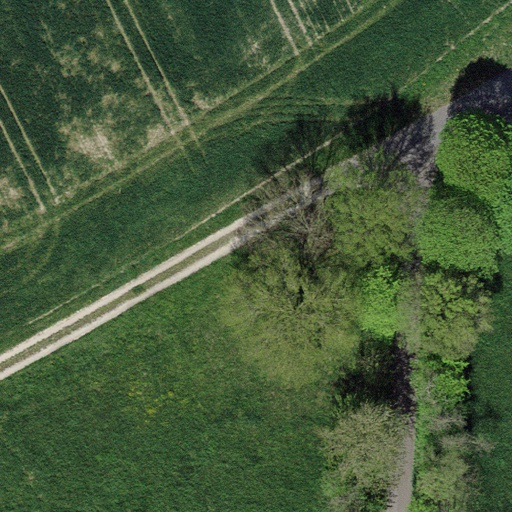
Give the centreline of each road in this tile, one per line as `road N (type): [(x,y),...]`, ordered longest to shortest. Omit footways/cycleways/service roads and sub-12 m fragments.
road 1 (track): [(0,367),(417,133)]
road 2 (track): [(417,133),(395,511)]
